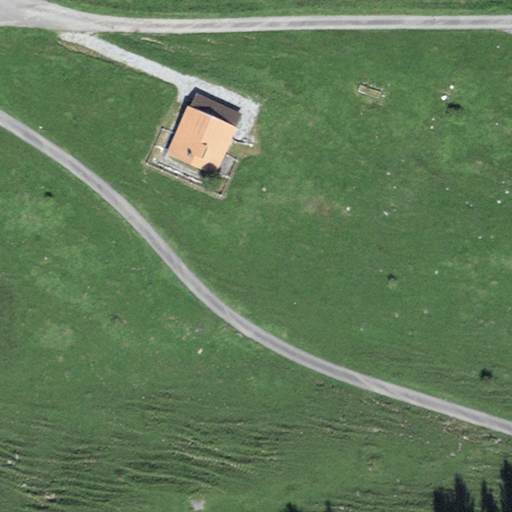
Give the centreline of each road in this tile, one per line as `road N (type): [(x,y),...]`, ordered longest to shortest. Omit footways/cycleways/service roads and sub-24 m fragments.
road 1 (track): [(511,430),(354,383),(233,326),(124,210),(0,120)]
road 2 (track): [(511,24),(142,31),(68,24),(0,4)]
